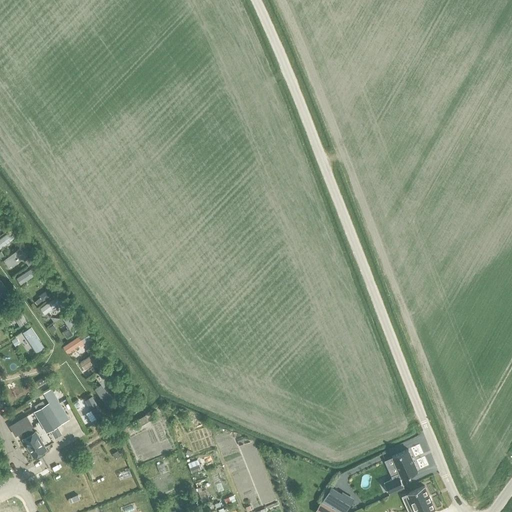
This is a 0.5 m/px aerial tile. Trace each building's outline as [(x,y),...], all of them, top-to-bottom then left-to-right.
[(0,238),(0,247),(16,236),(12,230),(0,238)] [(17,249),(4,259),(7,264),(21,254),(17,249)] [(33,255),(26,260),(29,264),(36,260),(33,255)] [(37,264),(17,277),(21,283),(41,270),(37,264)] [(12,295),(0,277),(0,291),(5,300),(12,295)] [(44,292),(39,295),(43,300),(47,297),(44,292)] [(45,313),(62,302),(58,295),(41,307),(45,313)] [(16,303),(9,307),(20,325),(28,320),(16,303)] [(62,308),(65,313),(70,310),(67,305),(62,308)] [(81,328),(71,313),(64,318),(74,333),(81,328)] [(45,346),(31,326),(24,331),(37,351),(45,346)] [(65,346),(68,351),(89,338),(84,332),(65,346)] [(94,345),(86,350),(88,354),(97,349),(94,345)] [(81,361),(86,368),(102,357),(98,350),(81,361)] [(91,377),(95,383),(113,372),(109,365),(91,377)] [(104,382),(96,387),(109,404),(116,400),(104,382)] [(48,403),(34,411),(39,419),(47,432),(51,430),(56,437),(62,433),(58,426),(60,424),(69,419),(62,406),(51,388),(43,392),(49,402),(48,403)] [(103,416),(93,400),(88,403),(97,419),(103,416)] [(138,419),(137,419),(141,425),(149,420),(145,414),(138,419)] [(22,439),(33,457),(46,449),(35,431),(33,432),(30,426),(32,425),(31,423),(26,416),(10,426),(14,432),(15,435),(20,432),(24,438),(22,439)] [(392,478),(384,482),(389,493),(404,486),(400,479),(418,471),(408,449),(392,456),(399,472),(391,476),(392,478)] [(199,464),(190,467),(192,472),(201,469),(199,464)] [(424,486),(407,494),(413,506),(408,508),(409,511),(427,511),(435,508),(425,485),(424,486)] [(330,488),(322,501),(339,511),(345,511),(350,504),(339,497),(341,495),(330,488)]
